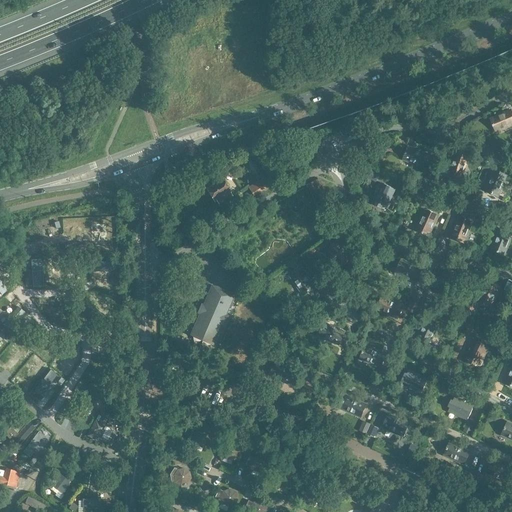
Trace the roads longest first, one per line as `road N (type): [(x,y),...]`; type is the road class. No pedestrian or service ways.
road 1 (primary): [(136,159),(358,83),(511,19)]
road 2 (unclassified): [(408,471),(145,354)]
road 3 (unclassified): [(145,354),(144,192),(136,159)]
road 4 (motorway): [(0,62),(146,0)]
road 5 (unclassified): [(133,511),(145,354)]
road 6 (primary): [(0,200),(136,159)]
